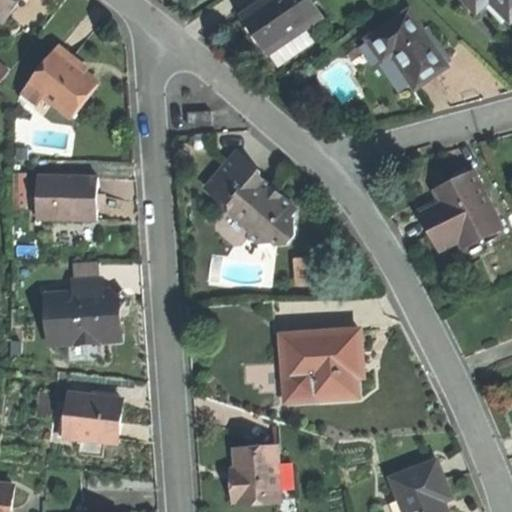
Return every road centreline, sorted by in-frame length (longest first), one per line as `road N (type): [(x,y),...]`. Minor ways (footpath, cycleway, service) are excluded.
road 1 (residential): [(164,32),(148,70),(178,511)]
road 2 (residential): [(504,511),(450,367),(397,265),(330,172)]
road 3 (residential): [(330,172),(164,32)]
road 4 (residential): [(330,172),(371,148),(511,112)]
